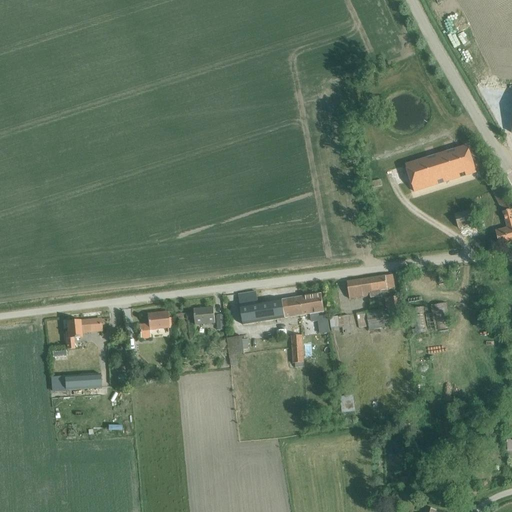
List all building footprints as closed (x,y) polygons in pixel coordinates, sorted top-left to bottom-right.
[(358,110),(352,111),(354,121),(360,120),(358,110)] [(414,192),(476,173),(467,146),(405,166),(414,192)] [(502,212),(511,209),(503,190),(493,174),(487,177),(493,189),(491,190),(502,212)] [(481,187),(487,199),(493,196),(487,184),(481,187)] [(511,209),(502,212),(507,228),(495,232),(499,247),(511,243),(511,209)] [(469,239),(479,236),(471,210),(454,215),(458,228),(465,226),(469,239)] [(453,272),(438,273),(438,284),(445,284),(445,282),(454,281),(453,272)] [(380,290),(395,288),(392,275),(347,283),(350,299),(370,295),(370,298),(381,296),(380,290)] [(430,279),(410,282),(417,324),(436,321),(430,279)] [(256,292),(238,295),(242,325),(310,315),(311,322),(317,321),(319,334),(329,332),(326,316),(319,317),(318,313),(324,312),(321,294),(258,304),(256,292)] [(400,296),(384,297),(386,309),(394,308),(396,318),(402,317),(400,296)] [(195,325),(208,324),(215,323),(213,308),(193,310),(195,325)] [(384,327),(381,309),(366,312),(366,311),(356,312),(358,328),(368,326),(369,330),(384,327)] [(149,330),(173,328),(172,318),(167,318),(166,312),(146,314),(148,324),(138,325),(140,340),(150,339),(149,330)] [(338,317),(329,318),(330,329),(331,329),(331,332),(332,332),(336,331),(338,331),(338,328),(342,327),(343,334),(350,333),(349,326),(348,315),(338,317)] [(222,316),(215,316),(217,330),(224,330),(222,316)] [(67,332),(64,332),(66,350),(74,349),(73,339),(81,338),(81,333),(102,331),(101,318),(79,320),(80,321),(66,322),(67,332)] [(127,338),(138,337),(138,327),(126,328),(127,338)] [(231,347),(231,334),(221,334),(221,347),(231,347)] [(293,364),(303,363),(302,335),(291,336),(293,364)] [(99,374),(63,377),(64,391),(100,388),(99,374)]
